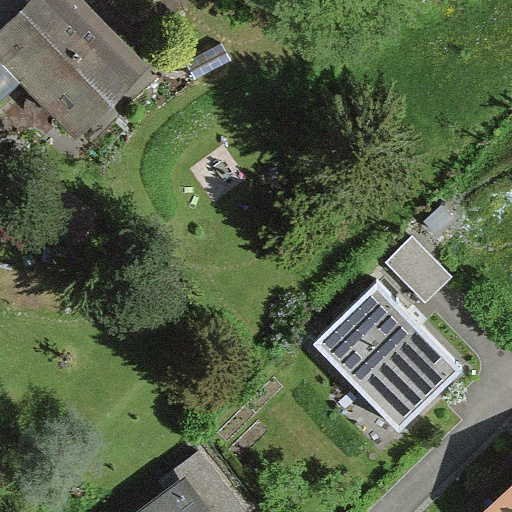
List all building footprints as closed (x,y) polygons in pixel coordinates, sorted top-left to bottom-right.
[(0,47),(0,42),(39,5),(33,0),(0,0),(0,110),(32,79),(0,47)] [(158,71),(89,0),(43,0),(39,5),(0,42),(0,47),(32,79),(92,139),(158,71)] [(281,0),(291,18),(327,0),(281,0)] [(437,240),(415,260),(449,292),(471,278),(437,240)] [(381,267),(311,330),(400,429),(470,366),(381,267)] [(511,511),(511,458),(468,502),(478,511),(511,511)] [(219,511),(179,460),(113,511),(219,511)]
